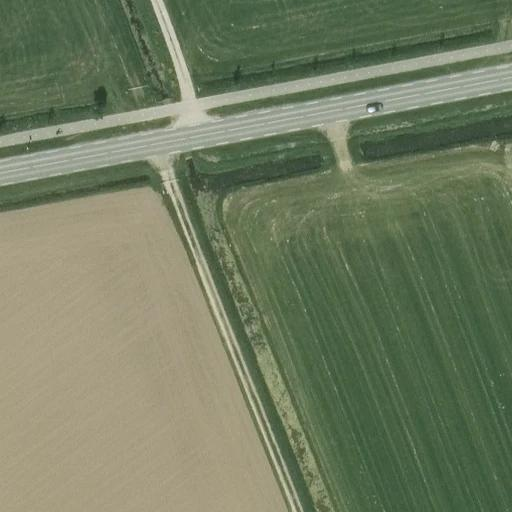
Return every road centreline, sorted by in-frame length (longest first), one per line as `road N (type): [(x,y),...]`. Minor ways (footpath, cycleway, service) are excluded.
road 1 (secondary): [(0,174),(511,77)]
road 2 (track): [(155,113),(111,0)]
